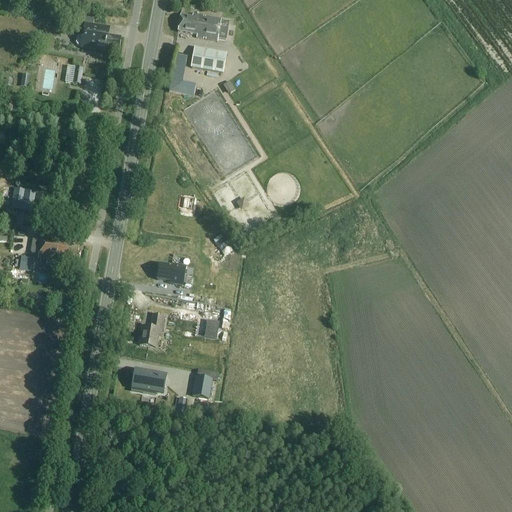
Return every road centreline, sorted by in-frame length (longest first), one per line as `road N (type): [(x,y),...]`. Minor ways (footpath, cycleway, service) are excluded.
road 1 (secondary): [(70,511),(160,0)]
road 2 (unclassified): [(138,0),(49,511)]
